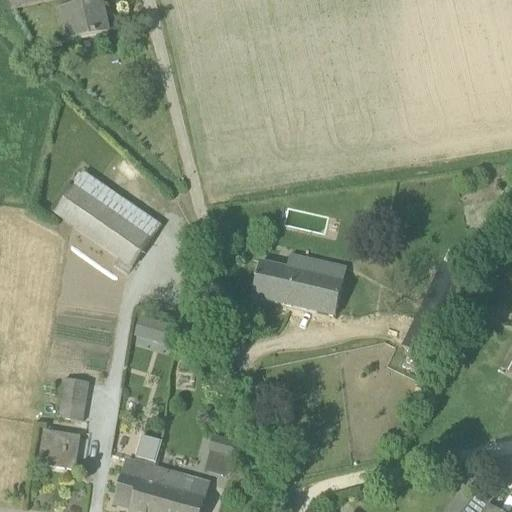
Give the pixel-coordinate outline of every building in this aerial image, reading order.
[(8,0),(11,11),(59,1),(66,0),(8,0)] [(81,41),(108,35),(102,4),(76,9),(73,0),(66,0),(59,1),(68,43),(81,40),(81,41)] [(76,185),(72,190),(86,199),(96,184),(83,175),(82,176),(76,185)] [(150,243),(86,199),(72,190),(55,216),(132,269),(150,243)] [(346,270),(289,257),(287,270),(260,264),(252,299),(335,318),(343,283),(346,270)] [(441,262),(402,347),(430,360),(469,274),(441,262)] [(165,346),(170,328),(155,323),(150,342),(165,346)] [(511,346),(500,370),(511,376),(511,346)] [(82,424),(89,385),(64,381),(58,420),(82,424)] [(38,467),(75,472),(80,439),(44,434),(38,467)] [(209,484),(185,478),(154,469),(161,444),(141,439),(133,463),(127,462),(114,506),(131,511),(130,511),(201,511),(204,501),(209,484)] [(214,441),(210,455),(234,462),(237,448),(214,441)] [(488,511),(490,510),(474,498),(464,511),(488,511)]
